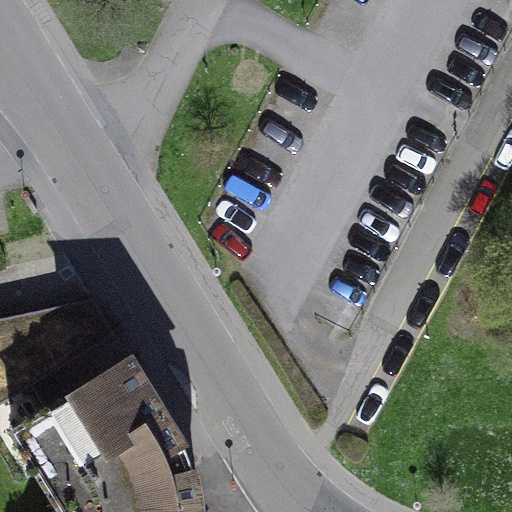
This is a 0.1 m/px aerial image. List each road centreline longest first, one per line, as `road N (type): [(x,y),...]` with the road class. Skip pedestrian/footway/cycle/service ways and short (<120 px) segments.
road 1 (residential): [(302,502),(80,153)]
road 2 (residential): [(80,153),(126,119),(200,0)]
road 3 (residential): [(80,153),(0,38)]
